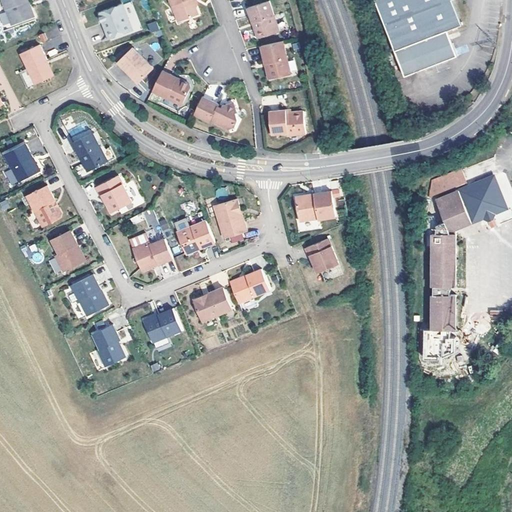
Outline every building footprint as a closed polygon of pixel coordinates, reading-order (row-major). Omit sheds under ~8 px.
[(29,0),(4,0),(14,26),(36,18),(29,0)] [(199,16),(196,6),(193,0),(170,0),(179,23),(199,16)] [(462,20),(453,0),(375,0),(395,51),(447,30),(458,25),(457,22),(462,20)] [(282,32),(271,2),(250,8),(254,23),(257,22),(258,26),(257,30),(260,39),(282,32)] [(133,30),(124,5),(102,13),(100,16),(104,26),(107,25),(112,38),(133,30)] [(150,31),(159,29),(157,21),(147,23),(150,31)] [(107,25),(104,26),(109,39),(112,38),(107,25)] [(447,30),(395,51),(405,75),(456,54),(447,30)] [(269,63),(272,79),(291,75),(284,42),(262,46),(266,64),(269,63)] [(56,76),(41,45),(22,55),(37,85),(56,76)] [(154,69),(135,48),(119,63),(139,84),(154,69)] [(163,71),(153,92),(182,107),(191,90),(191,86),(182,81),(180,82),(177,81),(178,79),(163,71)] [(204,97),(195,115),(211,123),(212,121),(216,122),(216,123),(228,129),(235,127),(238,121),(236,113),(237,112),(234,104),(224,107),(223,109),(219,107),(220,105),(204,97)] [(287,114),(286,110),(270,112),(272,135),(289,134),(289,136),(306,134),(304,112),(293,113),(287,114)] [(83,124),(68,130),(70,135),(85,130),(83,124)] [(109,161),(94,132),(73,142),(80,155),(83,154),(91,170),(109,161)] [(27,143),(5,154),(20,182),(41,171),(36,163),(34,164),(31,158),(33,157),(27,143)] [(83,154),(80,155),(88,172),(91,170),(83,154)] [(462,167),(433,179),(430,194),(467,179),(462,167)] [(503,170),(495,173),(508,206),(511,203),(511,185),(506,171),(503,170)] [(457,325),(457,290),(451,290),(451,283),(457,282),(457,227),(482,217),(487,219),(493,216),(496,211),(508,206),(495,173),(436,197),(444,217),(436,221),(437,218),(429,218),(429,230),(432,230),(431,284),(434,284),(434,290),(432,290),(431,326),(457,325)] [(134,203),(121,176),(98,187),(103,195),(104,194),(109,204),(114,213),(134,203)] [(56,201),(48,186),(28,197),(43,228),(62,218),(63,214),(60,209),(55,207),(53,203),(56,201)] [(337,216),(332,191),(315,194),(315,196),(310,197),(306,195),(296,197),(300,219),(304,221),(319,218),(319,219),(337,216)] [(246,227),(234,197),(211,205),(224,236),(246,227)] [(152,208),(130,218),(133,225),(145,219),(149,228),(158,223),(152,208)] [(493,216),(487,219),(490,226),(496,223),(493,216)] [(201,247),(216,241),(207,220),(178,232),(186,253),(195,250),(196,246),(200,245),(201,247)] [(71,231),(53,241),(59,254),(56,255),(65,273),(83,263),(76,247),(78,245),(71,231)] [(340,263),(329,238),(306,247),(309,255),(312,254),(315,263),(319,271),(340,263)] [(174,258),(166,239),(151,245),(150,242),(133,249),(141,267),(157,261),(159,264),(174,258)] [(157,261),(141,267),(142,270),(159,264),(157,261)] [(230,282),(239,303),(272,289),(263,269),(248,275),(249,278),(244,280),(241,278),(230,282)] [(102,289),(94,274),(72,285),(88,316),(107,307),(109,303),(105,295),(101,295),(99,291),(102,289)] [(195,300),(204,322),(233,309),(225,288),(211,294),(211,297),(206,298),(205,296),(195,300)] [(144,321),(153,343),(182,331),(173,309),(160,315),(161,318),(156,320),(153,318),(144,321)] [(103,321),(97,323),(100,329),(106,326),(103,321)] [(100,349),(97,350),(106,367),(126,356),(119,342),(122,340),(114,325),(94,335),(100,349)]
